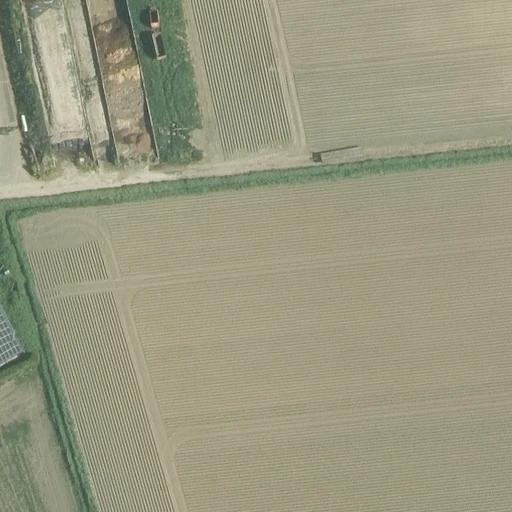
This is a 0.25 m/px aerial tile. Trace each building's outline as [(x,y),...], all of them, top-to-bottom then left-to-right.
[(340,0),(341,12),(372,10),(371,0),(340,0)] [(489,81),(511,74),(511,0),(464,0),(455,2),(462,27),(492,19),(494,25),(511,20),(511,21),(511,38),(479,47),(489,81)] [(106,32),(87,33),(88,74),(107,74),(106,32)] [(75,106),(79,142),(95,141),(92,104),(75,106)] [(69,113),(35,118),(39,144),(74,139),(69,113)] [(135,128),(112,129),(112,155),(135,155),(135,128)] [(0,311),(0,369),(24,357),(0,311)]
